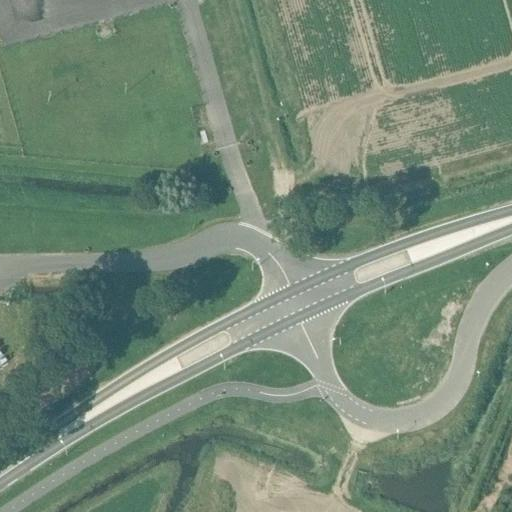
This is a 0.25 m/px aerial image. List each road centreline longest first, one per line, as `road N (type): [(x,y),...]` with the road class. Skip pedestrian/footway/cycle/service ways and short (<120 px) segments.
road 1 (secondary): [(0,476),(113,401),(294,306)]
road 2 (residential): [(0,265),(151,264),(235,237),(257,242),(294,306)]
road 3 (residential): [(511,267),(482,303),(458,373),(422,415),(363,420),(328,383)]
road 4 (secondary): [(294,306),(511,221)]
